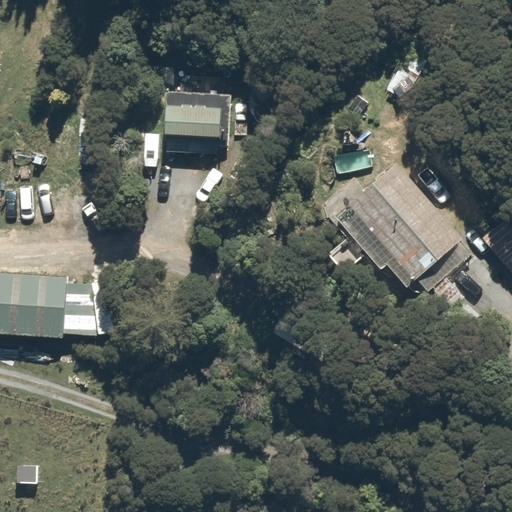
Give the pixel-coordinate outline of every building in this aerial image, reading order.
[(224,95),(169,92),(166,149),(222,151),(224,95)] [(403,153),(331,218),(379,272),(388,263),(419,298),(482,242),(403,153)] [(511,220),(488,241),(511,269),(511,220)] [(0,269),(0,329),(90,338),(96,278),(0,269)] [(489,320),(465,300),(449,319),(472,340),(489,320)]
